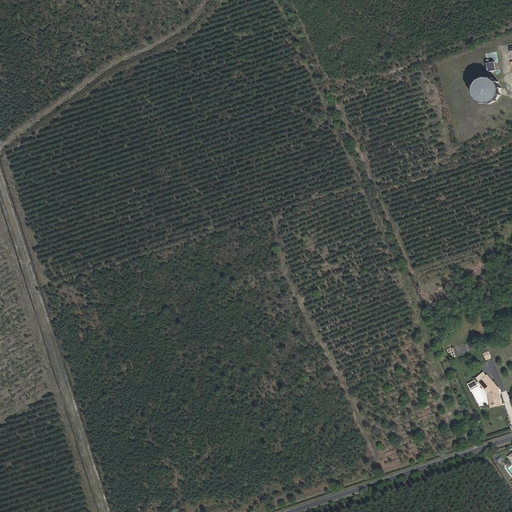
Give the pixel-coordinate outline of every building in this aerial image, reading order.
[(497,70),(495,61),(487,63),(488,72),(497,70)] [(499,98),(494,75),(473,80),(478,103),(499,98)] [(488,351),(483,353),(486,360),(491,358),(488,351)] [(493,399),(494,407),(502,406),(500,395),(499,394),(499,392),(500,391),(499,389),(488,376),(480,384),(489,394),(490,400),(493,399)] [(475,381),(468,385),(471,390),(478,386),(475,381)]
